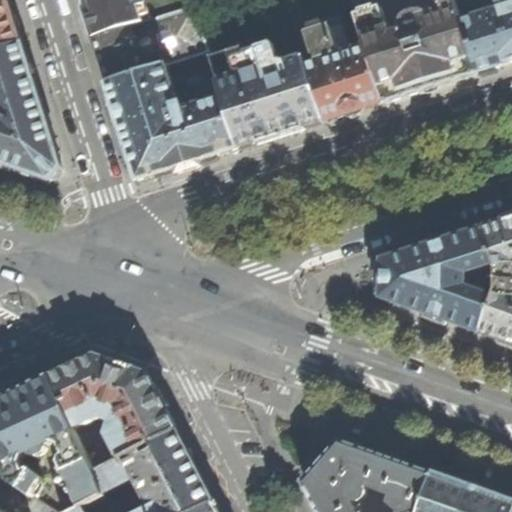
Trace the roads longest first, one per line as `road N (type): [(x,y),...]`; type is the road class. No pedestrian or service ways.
road 1 (tertiary): [(511,106),(123,230)]
road 2 (primary): [(511,422),(157,297)]
road 3 (tertiary): [(157,297),(511,177)]
road 4 (residential): [(123,230),(99,184),(40,0)]
road 5 (tertiary): [(0,360),(157,297)]
road 6 (residential): [(188,371),(262,511)]
road 7 (primary): [(157,297),(38,256)]
